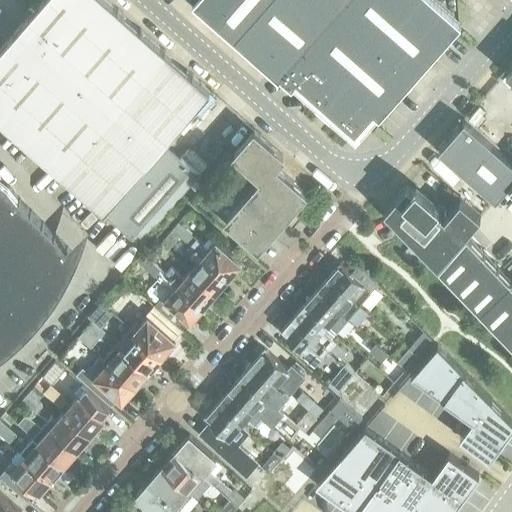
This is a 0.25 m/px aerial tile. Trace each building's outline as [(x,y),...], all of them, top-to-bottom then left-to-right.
[(41,0),(0,47),(0,117),(140,241),(201,171),(165,140),(210,89),(107,0),(41,0)] [(279,75),(345,0),(192,0),(195,2),(279,75)] [(434,0),(345,0),(279,75),(350,137),(373,111),(379,116),(461,23),(434,0)] [(511,159),(464,118),(438,148),(495,198),(511,178),(511,159)] [(262,176),(227,217),(258,244),(305,191),(274,164),(283,154),(254,129),(234,152),(262,176)] [(0,344),(9,338),(24,324),(40,305),(61,272),(71,251),(16,194),(8,183),(0,177),(0,344)] [(403,183),(397,178),(393,183),(399,189),(403,183)] [(416,183),(413,187),(407,182),(397,193),(384,208),(392,217),(393,217),(438,263),(481,214),(460,197),(445,215),(437,208),(440,204),(416,183)] [(181,236),(190,244),(227,277),(240,262),(209,235),(203,243),(178,221),(172,228),(181,236)] [(181,236),(172,228),(160,242),(167,249),(174,241),(176,243),(181,236)] [(511,278),(467,231),(438,264),(511,340),(511,278)] [(227,277),(190,244),(184,250),(197,261),(190,269),(215,291),(227,277)] [(203,305),(165,272),(144,254),(138,261),(165,284),(158,292),(190,320),(203,305)] [(340,261),(328,274),(360,302),(377,282),(358,263),(351,271),(340,261)] [(215,291),(190,269),(184,276),(171,265),(165,272),(203,305),(215,291)] [(360,302),(328,274),(316,288),(348,316),(360,302)] [(316,288),(304,301),(338,330),(342,325),(359,340),(366,333),(353,321),(348,316),(316,288)] [(93,309),(103,318),(110,310),(100,301),(93,309)] [(338,330),(304,301),(292,315),(329,347),(340,357),(347,350),(332,337),(338,330)] [(136,320),(130,327),(161,354),(175,339),(147,315),(140,323),(136,320)] [(329,347),(292,315),(281,329),(305,349),(301,353),(314,364),(329,347)] [(130,327),(117,342),(121,345),(148,369),(161,354),(130,327)] [(83,329),(77,336),(86,343),(92,337),(83,329)] [(117,342),(104,357),(135,384),(148,369),(121,345),(117,342)] [(511,427),(511,418),(490,394),(438,344),(411,374),(473,418),(460,436),(490,458),(511,427)] [(265,347),(253,360),(302,403),(307,408),(316,415),(323,408),(321,406),(296,384),(295,385),(292,383),(298,377),(287,367),(288,367),(265,347)] [(100,353),(86,369),(95,376),(90,382),(100,391),(106,386),(121,399),(135,384),(104,357),(100,353)] [(253,360),(241,374),(274,402),(279,396),(296,411),(302,403),(253,360)] [(345,361),(328,382),(338,390),(355,370),(345,361)] [(241,374),(229,388),(266,420),(271,425),(283,411),(276,404),(274,402),(241,374)] [(37,381),(35,383),(60,405),(91,432),(93,429),(104,416),(106,417),(112,410),(89,390),(89,391),(80,384),(75,391),(78,393),(71,401),(67,397),(66,398),(49,383),(46,387),(45,388),(37,381)] [(229,388),(217,401),(240,421),(245,415),(255,423),(259,427),(266,420),(229,388)] [(43,404),(28,391),(21,399),(36,412),(43,404)] [(339,399),(331,409),(353,427),(361,417),(339,399)] [(217,401),(205,415),(235,441),(248,427),(240,421),(217,401)] [(52,414),(46,421),(77,447),(91,432),(60,405),(59,406),(63,410),(56,418),(52,414)] [(307,408),(295,422),(297,424),(304,429),(316,415),(307,408)] [(26,413),(18,422),(19,423),(31,434),(64,462),(77,447),(46,421),(41,426),(26,413)] [(0,433),(6,438),(13,430),(2,421),(2,422),(0,419),(0,433)] [(297,424),(286,438),(292,444),(304,430),(304,429),(297,424)] [(451,511),(479,473),(449,451),(432,474),(365,426),(341,454),(316,483),(357,511),(451,511)] [(189,433),(175,450),(201,473),(215,485),(220,478),(207,467),(216,457),(189,433)] [(31,434),(18,448),(20,450),(25,454),(51,477),(60,466),(64,462),(31,434)] [(284,437),(275,448),(283,454),(284,455),(293,445),(292,444),(286,438),(284,437)] [(175,450),(161,465),(188,489),(188,488),(201,473),(175,450)] [(274,450),(261,464),(268,471),(281,457),(274,450)] [(12,459),(0,473),(0,475),(1,476),(26,499),(35,489),(38,492),(43,485),(51,477),(25,454),(17,462),(17,463),(12,459)] [(161,465),(147,481),(174,504),(175,504),(188,489),(161,465)] [(0,511),(19,511),(21,510),(0,491),(0,477),(1,476),(0,475),(0,511)] [(147,481),(134,496),(151,511),(167,511),(169,511),(170,511),(184,511),(175,504),(174,504),(147,481)] [(151,511),(134,496),(120,511),(151,511)] [(230,498),(217,511),(231,511),(238,505),(237,504),(230,498)]
